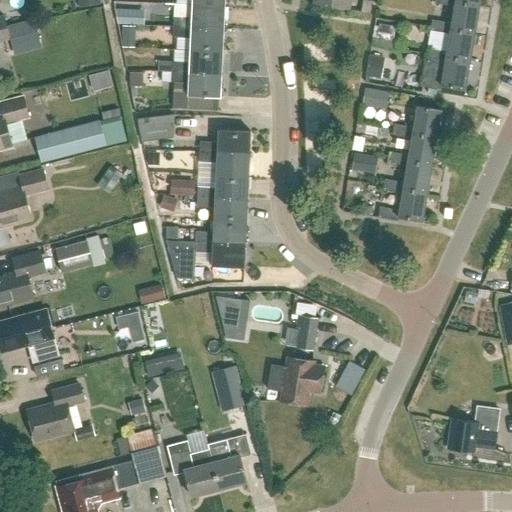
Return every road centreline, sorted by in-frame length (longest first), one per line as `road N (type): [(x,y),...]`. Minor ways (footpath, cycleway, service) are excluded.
road 1 (residential): [(427,320),(317,260),(288,229),(282,88),(266,0)]
road 2 (residential): [(427,320),(511,132)]
road 3 (residential): [(369,511),(370,451),(427,320)]
